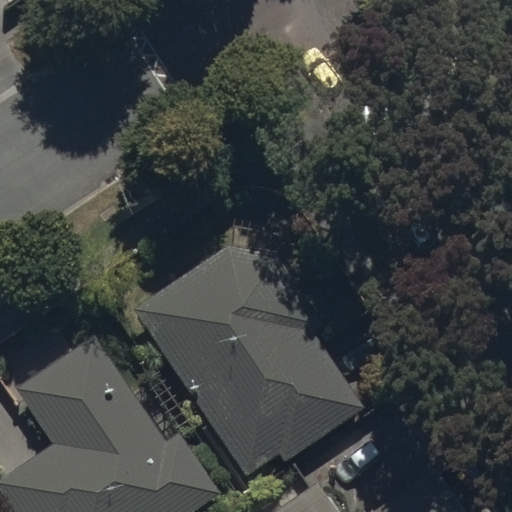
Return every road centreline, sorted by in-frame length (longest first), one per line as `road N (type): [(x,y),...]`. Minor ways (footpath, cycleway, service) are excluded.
road 1 (residential): [(308,0),(511,298)]
road 2 (residential): [(0,180),(268,0)]
